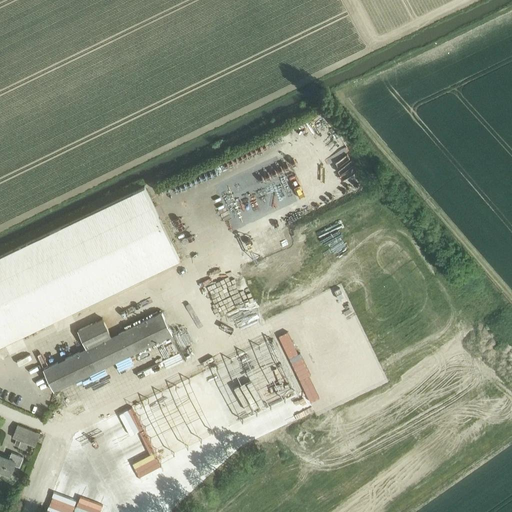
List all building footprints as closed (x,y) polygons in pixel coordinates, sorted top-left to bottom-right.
[(0,343),(11,339),(179,259),(145,186),(0,255),(0,343)] [(53,391),(172,334),(161,312),(111,336),(102,318),(77,330),(86,348),(43,369),(53,391)] [(70,336),(57,343),(62,353),(75,347),(70,336)] [(160,460),(299,394),(272,339),(134,406),(160,460)] [(34,446),(39,433),(17,425),(13,437),(16,439),(20,440),(34,446)] [(19,467),(23,457),(11,452),(9,458),(0,454),(0,469),(10,473),(13,465),(19,467)]
